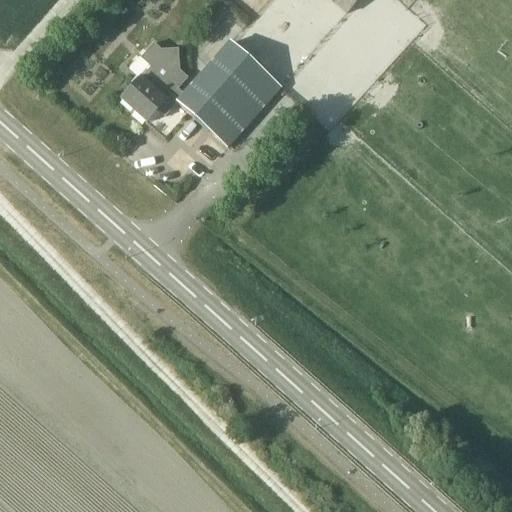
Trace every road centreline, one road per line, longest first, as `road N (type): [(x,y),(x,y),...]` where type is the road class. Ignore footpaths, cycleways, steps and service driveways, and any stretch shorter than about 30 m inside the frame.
road 1 (secondary): [(435,511),(0,120)]
road 2 (track): [(0,185),(4,202),(154,365),(302,511)]
